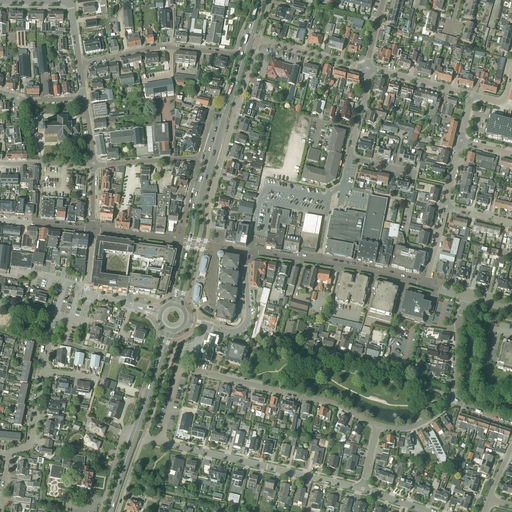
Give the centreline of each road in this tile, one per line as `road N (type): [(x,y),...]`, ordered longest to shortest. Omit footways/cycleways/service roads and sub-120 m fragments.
road 1 (residential): [(362,489),(160,441)]
road 2 (residential): [(179,369),(316,398),(377,425)]
road 3 (primary): [(180,306),(224,109)]
road 4 (primary): [(224,109),(173,304)]
road 5 (residential): [(453,401),(261,347)]
road 6 (residential): [(206,209),(257,40)]
road 7 (residential): [(93,230),(179,241),(197,158)]
road 8 (residential): [(243,56),(168,46),(79,64)]
